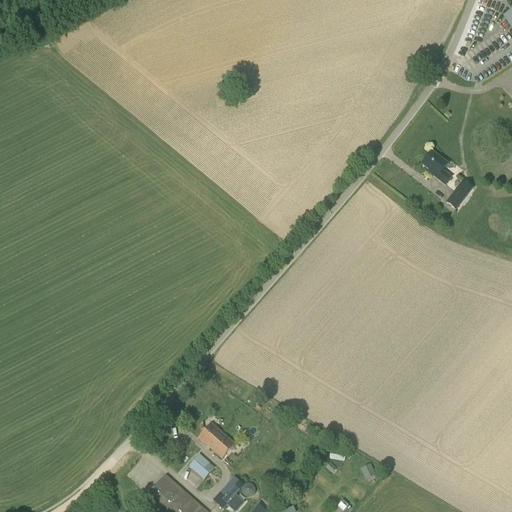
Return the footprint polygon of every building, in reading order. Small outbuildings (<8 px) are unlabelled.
[(448,165),(432,153),(422,165),(434,175),(433,176),(445,186),(451,178),(443,172),(448,165)] [(446,204),(456,211),(473,189),(463,182),(446,204)] [(199,440),(222,460),(235,446),(212,425),(199,440)] [(211,465),(200,455),(188,468),(204,481),(217,466),(213,462),(211,465)] [(371,464),(361,469),(367,481),(377,476),(371,464)] [(141,504),(149,511),(206,511),(166,476),(141,504)] [(243,487),(234,478),(213,502),(223,510),(242,488),(241,492),(243,496),(246,498),(250,498),(254,496),(255,491),(254,487),(250,485),(246,485),(243,487)] [(234,511),(243,503),(236,497),(227,506),(233,511),(234,511)]
